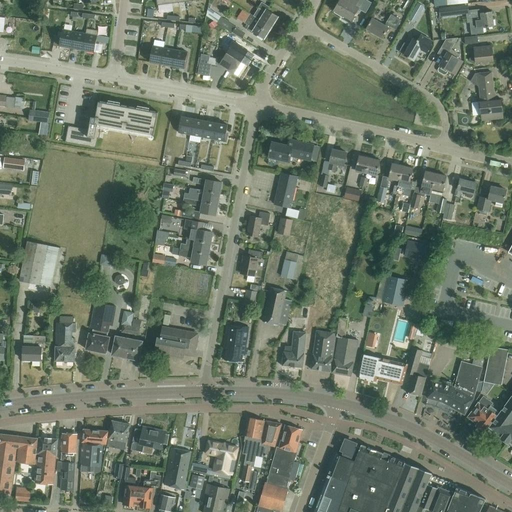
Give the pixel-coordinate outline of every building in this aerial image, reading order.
[(340,0),(335,10),(352,20),(359,8),(366,13),(372,2),(368,0),(340,0)] [(254,15),(272,27),(279,16),(268,9),(269,6),(262,2),(254,15)] [(417,3),(408,19),(415,23),(424,7),(417,3)] [(467,4),(450,6),(451,14),(468,12),(467,4)] [(492,12),(482,13),(481,9),(472,10),(473,21),(476,20),(477,29),(494,27),(492,12)] [(272,27),(254,15),(254,16),(250,13),(244,23),(247,24),(246,26),(248,28),(248,29),(253,32),(254,31),(265,38),(272,27)] [(397,29),(402,20),(392,14),(386,25),(373,18),(367,28),(384,38),(391,26),(397,29)] [(232,32),(242,39),(246,33),(236,26),(232,32)] [(74,32),(62,30),(59,46),(71,48),(74,32)] [(473,31),(473,36),(465,37),(466,44),(479,43),(478,36),(483,35),(483,30),(473,31)] [(86,34),(74,32),(71,48),(83,50),(86,34)] [(97,36),(86,34),(83,50),(95,52),(96,41),(97,36)] [(97,36),(96,41),(109,44),(110,38),(98,35),(97,36)] [(415,38),(410,46),(405,43),(400,50),(406,53),(405,55),(414,61),(421,48),(427,52),(433,42),(422,35),(419,40),(415,38)] [(449,70),(456,74),(463,61),(459,58),(461,54),(452,49),(458,38),(447,39),(438,53),(445,57),(440,65),(441,66),(439,69),(440,71),(445,74),(447,74),(449,70)] [(234,41),(227,53),(228,53),(235,58),(236,57),(237,58),(248,65),(255,55),(244,48),(244,47),(234,41)] [(153,46),(150,62),(161,64),(164,48),(153,46)] [(492,46),(474,48),(475,55),(472,55),(469,61),(473,63),(481,62),(481,65),(489,64),(489,61),(494,61),(492,46)] [(176,50),(164,48),(161,64),(173,66),(176,50)] [(188,52),(176,50),(173,66),(185,69),(188,52)] [(230,69),(241,76),(248,65),(237,58),(236,57),(235,58),(228,53),(225,57),(219,56),(217,66),(230,68),(230,69)] [(202,55),(200,62),(208,64),(210,56),(202,55)] [(463,70),(466,77),(476,73),(473,66),(463,70)] [(492,72),(475,74),(471,82),(478,86),(481,115),(482,114),(483,121),(497,119),(503,118),(501,100),(495,101),(492,72)] [(68,125),(65,142),(96,148),(98,138),(99,139),(100,132),(99,131),(100,125),(154,135),(158,112),(99,101),(96,117),(91,116),(89,129),(68,125)] [(45,123),(43,134),(47,135),(49,123),(47,123),(49,112),(35,110),(33,121),(45,123)] [(182,117),(179,133),(190,135),(193,119),(182,117)] [(205,121),(193,119),(190,135),(202,137),(205,121)] [(216,123),(205,121),(202,137),(214,139),(216,123)] [(228,125),(216,123),(214,139),(225,141),(228,125)] [(269,158),(268,164),(276,166),(277,160),(290,163),(291,157),(311,162),(315,146),(290,140),(289,146),(273,142),(269,158)] [(10,147),(0,146),(0,149),(0,154),(9,155),(10,147)] [(345,166),(348,153),(333,149),(330,162),(331,162),(329,169),(336,171),(337,164),(345,166)] [(367,173),(371,158),(360,155),(356,170),(367,173)] [(26,160),(4,157),(3,168),(24,170),(26,160)] [(371,158),(367,173),(378,175),(381,161),(371,158)] [(400,180),(403,166),(393,163),(389,178),(400,180)] [(414,168),(403,166),(400,180),(399,186),(401,186),(401,187),(415,190),(417,182),(411,180),(414,168)] [(186,171),(175,169),(174,176),(185,177),(186,171)] [(433,188),(436,174),(426,171),(421,193),(431,196),(432,193),(433,188)] [(298,177),(283,173),(275,204),(291,208),(298,177)] [(327,188),(329,176),(322,174),(320,186),(327,188)] [(432,193),(433,191),(443,193),(443,190),(447,176),(436,174),(433,188),(432,193)] [(206,190),(221,193),(223,182),(208,179),(208,180),(195,177),(194,182),(207,185),(206,190)] [(473,196),(474,193),(474,194),(477,183),(460,179),(458,189),(456,189),(455,195),(456,195),(454,202),(460,204),(461,197),(459,196),(463,191),(467,192),(466,194),(467,197),(471,198),(473,196)] [(13,185),(0,183),(0,194),(12,195),(13,185)] [(173,192),(174,185),(164,183),(163,191),(173,192)] [(336,186),(328,184),(326,192),(334,193),(336,186)] [(489,198),(486,198),(480,196),(477,209),(489,212),(492,199),(497,200),(496,205),(502,206),(503,202),(504,202),(507,190),(491,186),(489,198)] [(347,187),(344,198),(359,202),(361,191),(347,187)] [(384,203),(387,188),(380,187),(377,201),(384,203)] [(221,193),(206,190),(205,196),(192,194),(185,192),(183,201),(185,201),(186,197),(219,204),(221,193)] [(258,190),(256,196),(268,198),(269,193),(258,190)] [(413,193),(410,207),(418,209),(422,195),(413,193)] [(185,201),(183,201),(183,203),(203,207),(202,212),(217,215),(219,204),(186,197),(185,201)] [(444,214),(447,203),(447,199),(440,198),(436,212),(444,214)] [(404,203),(402,211),(408,213),(410,204),(404,203)] [(447,203),(444,214),(443,218),(451,220),(455,205),(447,203)] [(304,220),(306,210),(300,208),(297,219),(304,220)] [(176,209),(174,215),(199,220),(201,212),(190,210),(182,209),(182,211),(176,209)] [(248,235),(259,237),(261,224),(269,225),(271,214),(261,211),(260,217),(252,216),(248,235)] [(162,215),(161,222),(171,224),(173,217),(162,215)] [(289,235),(293,220),(282,218),(279,233),(289,235)] [(188,238),(197,240),(212,243),(214,232),(202,229),(204,222),(188,219),(186,227),(190,228),(188,238)] [(396,225),(394,233),(402,235),(404,227),(396,225)] [(165,246),(166,239),(156,237),(155,244),(165,246)] [(20,281),(40,285),(49,245),(42,244),(42,240),(36,239),(35,243),(28,241),(20,281)] [(197,240),(196,246),(181,244),(180,248),(210,253),(212,243),(197,240)] [(408,241),(406,253),(405,255),(425,260),(427,245),(408,241)] [(503,249),(492,245),(489,253),(500,257),(503,249)] [(210,253),(180,248),(180,249),(179,255),(193,258),(193,261),(208,264),(210,253)] [(262,259),(264,252),(250,249),(249,256),(244,255),(241,273),(256,276),(259,259),(262,259)] [(287,251),(281,276),(299,280),(305,256),(287,251)] [(105,266),(109,266),(109,277),(114,277),(115,267),(117,267),(117,258),(106,257),(105,266)] [(177,259),(166,257),(165,264),(175,266),(177,259)] [(388,275),(383,301),(391,303),(392,295),(404,297),(408,280),(388,275)] [(279,325),(287,290),(271,287),(264,321),(279,325)] [(255,306),(258,291),(248,289),(245,305),(255,306)] [(89,333),(86,349),(107,354),(110,337),(107,337),(110,325),(112,326),(116,306),(95,302),(90,328),(93,329),(92,334),(89,333)] [(254,310),(244,309),(242,317),(252,319),(254,310)] [(132,325),(134,313),(124,311),(121,324),(124,325),(123,331),(131,332),(132,325)] [(132,325),(131,332),(139,334),(140,329),(143,330),(145,322),(133,319),(134,313),(132,325)] [(169,325),(171,315),(163,314),(162,324),(169,325)] [(340,318),(338,333),(338,337),(340,337),(333,372),(352,376),(355,359),(356,359),(359,340),(346,338),(349,319),(340,318)] [(74,323),(60,322),(57,322),(56,360),(75,361),(76,338),(73,338),(73,332),(76,332),(76,323),(74,323)] [(246,348),(249,326),(228,324),(224,348),(227,348),(225,360),(242,362),(244,348),(246,348)] [(197,347),(199,333),(164,326),(162,337),(158,336),(156,350),(172,353),(172,354),(184,357),(185,353),(193,355),(195,347),(197,347)] [(337,333),(317,330),(312,369),(331,372),(337,333)] [(303,368),(305,354),(307,332),(293,331),(292,346),(285,346),(285,351),(284,351),(283,366),(303,368)] [(45,348),(46,336),(34,336),(34,347),(24,347),(23,360),(41,361),(42,347),(45,348)] [(139,359),(143,341),(117,336),(113,354),(139,359)] [(503,384),(510,349),(492,345),(485,381),(503,384)] [(413,348),(408,364),(405,373),(411,374),(412,373),(415,374),(419,362),(420,362),(423,351),(413,348)] [(402,384),(405,373),(408,364),(363,354),(358,377),(365,379),(364,382),(368,383),(369,380),(376,382),(377,378),(402,384)] [(428,397),(426,405),(439,409),(439,408),(442,410),(449,414),(453,407),(465,414),(474,398),(482,367),(462,361),(455,387),(452,385),(432,380),(427,397),(428,397)] [(412,373),(411,374),(406,392),(421,396),(429,365),(420,362),(419,362),(415,374),(412,373)] [(485,430),(496,414),(489,409),(493,402),(484,395),(469,417),(478,423),(477,425),(485,430)] [(511,396),(490,427),(502,436),(501,437),(508,443),(510,441),(511,442),(511,396)] [(245,436),(247,436),(244,453),(247,454),(245,465),(242,480),(250,482),(248,489),(255,491),(259,472),(252,471),(253,467),(256,456),(264,457),(265,456),(266,457),(267,456),(267,455),(268,454),(269,449),(267,447),(267,445),(275,447),(282,425),(267,422),(267,423),(265,422),(265,421),(248,418),(245,436)] [(126,442),(130,424),(112,420),(105,454),(110,455),(114,439),(126,442)] [(271,511),(272,510),(279,511),(281,511),(288,489),(286,489),(296,453),(295,452),(301,430),(293,428),(293,429),(286,426),(279,448),(277,447),(274,458),(269,476),(268,476),(267,479),(268,480),(267,483),(266,483),(257,511),(258,511),(271,511)] [(135,429),(131,449),(142,452),(143,444),(161,448),(162,443),(166,444),(166,445),(167,445),(169,434),(168,435),(164,434),(165,432),(144,427),(143,430),(135,429)] [(81,464),(100,465),(101,465),(103,443),(106,444),(109,431),(84,429),(82,442),(81,464)] [(35,463),(38,438),(0,433),(0,491),(10,493),(15,461),(35,463)] [(63,433),(62,451),(61,460),(65,460),(65,462),(76,462),(76,452),(77,433),(63,433)] [(53,484),(57,441),(40,439),(36,482),(53,484)] [(232,475),(238,447),(209,441),(206,454),(217,456),(214,471),(232,475)] [(337,453),(313,511),(479,511),(486,499),(457,487),(457,485),(432,475),(432,473),(361,445),(360,448),(357,446),(357,445),(346,441),(342,452),(343,452),(342,456),(337,454),(338,453),(337,453)] [(183,489),(191,452),(170,447),(163,484),(183,489)] [(74,490),(76,462),(65,462),(64,462),(63,468),(62,485),(61,485),(61,489),(74,490)] [(125,479),(125,483),(125,488),(126,488),(126,489),(124,490),(124,493),(125,494),(124,505),(133,506),(133,503),(138,503),(140,487),(135,486),(136,478),(128,478),(130,467),(123,467),(123,465),(116,464),(114,478),(125,479)] [(192,474),(190,487),(202,489),(205,477),(192,474)] [(155,476),(154,481),(145,479),(144,487),(140,487),(138,503),(142,504),(142,507),(150,508),(153,486),(160,487),(161,476),(155,476)] [(213,511),(219,487),(208,485),(206,494),(208,495),(204,511),(213,511)] [(32,488),(17,487),(16,501),(31,502),(32,488)] [(219,487),(213,511),(221,511),(225,499),(228,500),(230,490),(219,487)] [(172,511),(176,497),(162,494),(159,508),(172,511)]
